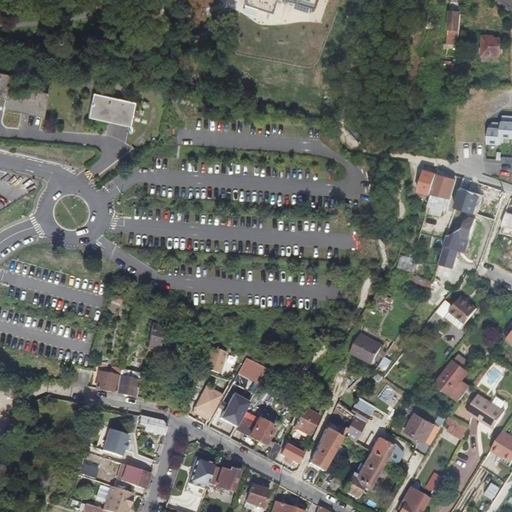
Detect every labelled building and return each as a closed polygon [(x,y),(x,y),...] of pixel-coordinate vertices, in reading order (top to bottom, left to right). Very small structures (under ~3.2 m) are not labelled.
[(244,0),(242,5),(270,14),(274,0),(281,0),(309,9),(311,0),(244,0)] [(337,0),(334,17),(348,21),(353,0),(337,0)] [(447,45),(459,46),(460,13),(449,12),(447,45)] [(499,57),(500,39),(490,39),(490,37),(482,37),(481,57),(499,57)] [(0,96),(7,98),(4,107),(42,117),(47,93),(10,84),(12,75),(0,71),(0,96)] [(87,114),(130,125),(135,103),(93,92),(87,114)] [(499,139),(511,139),(511,118),(503,118),(503,124),(499,124),(499,125),(491,125),(491,131),(486,131),(486,146),(499,147),(499,139)] [(432,196),(438,175),(425,171),(419,192),(432,196)] [(460,195),(464,183),(457,181),(456,181),(446,178),(446,176),(439,174),(438,175),(432,196),(430,204),(437,206),(439,196),(451,199),(453,193),(460,195)] [(467,249),(475,221),(470,219),(465,223),(463,228),(459,227),(452,232),(450,238),(447,237),(439,265),(453,269),(458,251),(459,247),(467,249)] [(411,262),(412,256),(402,254),(400,260),(411,262)] [(408,271),(411,262),(400,260),(398,267),(408,271)] [(427,289),(433,280),(410,271),(408,274),(406,281),(409,282),(410,279),(413,280),(418,282),(425,285),(424,288),(427,289)] [(382,292),(375,290),(369,302),(376,305),(376,304),(380,296),(382,292)] [(122,300),(110,296),(108,300),(120,304),(122,300)] [(380,296),(376,304),(380,306),(379,307),(385,309),(389,300),(380,296)] [(464,324),(476,310),(460,297),(457,301),(452,307),(448,312),(464,324)] [(452,307),(457,301),(452,298),(448,304),(452,307)] [(376,305),(369,302),(366,307),(373,311),(376,305)] [(153,311),(152,318),(155,319),(156,320),(164,322),(166,316),(153,311)] [(464,324),(448,312),(443,318),(460,330),(464,324)] [(153,325),(148,347),(157,349),(162,327),(153,325)] [(371,362),(381,346),(360,334),(349,352),(370,364),(371,362)] [(511,341),(507,338),(498,350),(511,361),(511,341)] [(381,346),(371,362),(379,366),(390,349),(381,345),(381,346)] [(216,372),(222,356),(211,352),(205,368),(216,372)] [(451,361),(464,370),(468,364),(455,355),(451,361)] [(267,369),(245,357),(237,374),(259,385),(267,369)] [(460,382),(466,372),(464,370),(451,361),(435,385),(459,401),(469,388),(460,382)] [(76,385),(79,369),(67,366),(64,383),(76,385)] [(87,388),(90,371),(79,369),(76,385),(87,388)] [(377,381),(381,375),(376,371),(372,377),(377,381)] [(116,394),(120,377),(93,372),(89,388),(116,394)] [(135,398),(138,381),(120,377),(116,394),(135,398)] [(142,399),(145,382),(138,381),(135,398),(142,399)] [(205,385),(204,389),(201,393),(218,402),(220,398),(222,394),(205,385)] [(251,399),(235,390),(233,393),(249,402),(251,399)] [(304,401),(308,395),(303,392),(299,398),(304,401)] [(201,393),(193,408),(209,417),(218,402),(201,393)] [(244,412),(249,402),(233,393),(227,404),(225,407),(223,411),(220,417),(236,426),(244,412)] [(494,427),(504,410),(478,394),(466,413),(479,420),(480,418),(494,427)] [(209,417),(193,408),(192,412),(206,420),(209,417)] [(349,414),(354,417),(347,429),(346,430),(357,436),(368,416),(353,408),(349,414)] [(318,417),(302,409),(292,428),(307,436),(318,417)] [(233,431),(247,438),(257,420),(244,412),(236,426),(233,431)] [(424,443),(433,426),(415,415),(406,431),(424,443)] [(449,425),(453,419),(447,416),(445,419),(444,422),(449,425)] [(163,436),(166,428),(162,422),(140,417),(139,425),(144,427),(143,432),(163,436)] [(480,418),(479,420),(493,429),(494,427),(480,418)] [(263,447),(273,428),(257,420),(247,438),(263,447)] [(462,441),(469,428),(457,422),(450,434),(462,441)] [(328,462),(337,446),(342,437),(346,430),(347,429),(339,425),(337,430),(334,429),(331,433),(325,430),(309,463),(322,471),(328,462)] [(439,429),(433,426),(424,443),(429,446),(439,429)] [(128,436),(109,430),(102,451),(121,458),(128,436)] [(511,437),(502,431),(490,451),(498,456),(499,454),(502,456),(511,461),(511,437)] [(384,462),(392,448),(377,439),(369,453),(384,462)] [(304,449),(288,440),(279,455),(285,458),(282,462),(287,465),(290,461),(296,464),(304,449)] [(273,463),(281,447),(274,443),(265,459),(273,463)] [(377,475),(384,462),(369,453),(362,466),(377,475)] [(185,494),(202,500),(207,485),(212,472),(214,465),(197,459),(185,494)] [(146,486),(150,474),(128,467),(122,465),(113,461),(110,470),(119,473),(117,479),(140,487),(141,484),(146,486)] [(375,477),(377,475),(362,466),(359,464),(352,476),(351,475),(349,479),(363,487),(368,490),(375,477)] [(92,480),(94,473),(80,468),(79,470),(77,475),(92,480)] [(232,493),(238,473),(228,470),(227,473),(220,471),(219,474),(212,472),(207,485),(232,493)] [(432,492),(440,478),(441,477),(433,473),(424,488),(432,492)] [(442,497),(450,483),(440,478),(432,492),(442,497)] [(356,499),(363,487),(349,479),(341,491),(356,500),(356,499)] [(493,500),(499,490),(492,485),(485,495),(493,500)] [(133,494),(110,486),(104,504),(127,511),(133,494)] [(262,509),(267,492),(251,486),(245,503),(262,509)] [(420,511),(428,500),(407,488),(403,493),(394,510),(396,511),(395,511),(420,511)] [(107,511),(102,510),(81,503),(79,510),(84,511),(107,511)] [(299,511),(275,503),(272,511),(299,511)]
